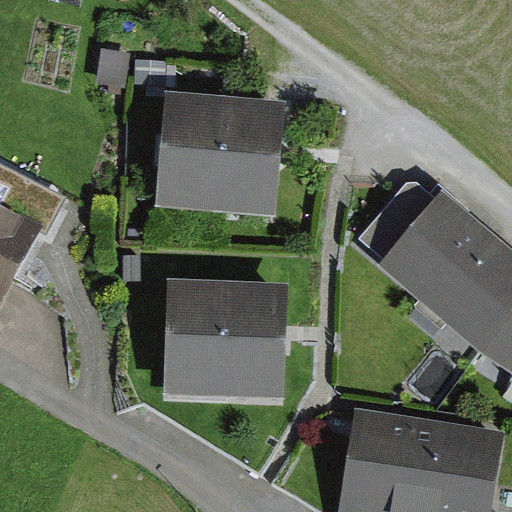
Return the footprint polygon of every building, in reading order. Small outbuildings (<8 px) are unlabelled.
[(287,115),(168,105),(159,219),(277,229),(287,115)] [(0,280),(44,203),(0,177),(0,280)] [(359,247),(387,271),(440,209),(418,190),(407,191),(359,247)] [(511,332),(511,261),(445,204),(440,209),(387,271),(380,278),(482,367),(511,332)] [(169,293),(165,407),(285,411),(289,297),(169,293)] [(511,332),(482,367),(511,386),(511,332)] [(357,416),(341,511),(493,511),(505,439),(357,416)]
